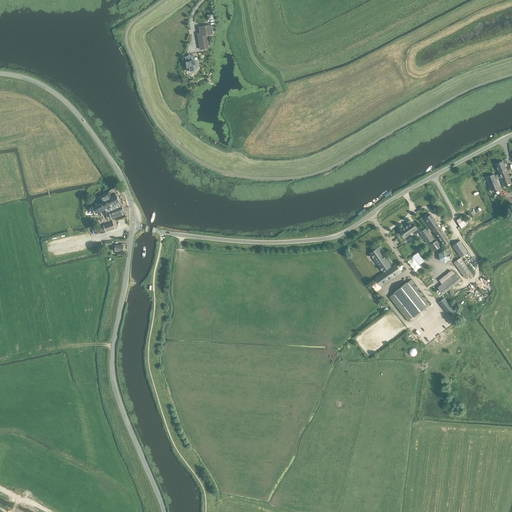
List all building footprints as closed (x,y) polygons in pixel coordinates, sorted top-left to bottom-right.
[(200,33),(198,34),(201,49),(209,48),(206,35),(213,34),(211,25),(199,27),(200,33)] [(197,57),(194,58),(193,55),(185,57),(187,68),(188,70),(189,71),(190,71),(193,73),(195,71),(196,70),(196,69),(197,68),(196,65),(198,64),(197,60),(197,57)] [(494,174),(486,177),(491,191),(499,188),(498,186),(495,178),(499,177),(502,185),(503,186),(511,183),(503,161),(495,164),(498,174),(494,176),(494,174)] [(117,197),(116,194),(111,196),(109,192),(99,197),(101,201),(96,204),(97,205),(92,207),(96,214),(97,213),(98,214),(100,213),(101,213),(103,211),(104,210),(107,216),(108,218),(111,217),(112,219),(123,215),(122,212),(124,212),(122,206),(121,207),(119,203),(120,203),(119,201),(118,201),(118,200),(120,199),(118,196),(117,197)] [(456,221),(463,231),(467,228),(466,225),(468,224),(470,223),(471,225),(474,224),(470,213),(466,215),(468,219),(466,220),(466,219),(463,221),(461,217),(456,221)] [(436,222),(431,215),(425,219),(430,227),(430,226),(443,245),(449,241),(436,222)] [(400,230),(407,240),(412,237),(413,238),(420,233),(427,243),(433,239),(425,227),(419,232),(417,229),(412,222),(400,230)] [(115,228),(113,223),(103,226),(104,226),(98,228),(101,233),(105,232),(105,231),(115,228)] [(437,241),(430,246),(434,251),(441,246),(437,241)] [(460,241),(453,246),(463,261),(464,262),(471,257),(460,241)] [(378,248),(370,254),(383,271),(384,271),(385,272),(376,279),(381,286),(401,272),(395,265),(390,268),(389,267),(390,266),(378,248)] [(439,254),(440,260),(445,262),(450,259),(449,253),(444,250),(439,254)] [(418,252),(411,257),(418,266),(425,262),(418,252)] [(456,266),(465,278),(471,273),(464,262),(463,261),(456,266)] [(438,288),(443,294),(461,280),(455,273),(438,288)] [(430,304),(411,280),(407,283),(406,282),(394,292),(394,293),(390,296),(409,320),(413,317),(414,317),(426,307),(430,304)] [(450,305),(444,298),(438,303),(444,310),(450,305)]
